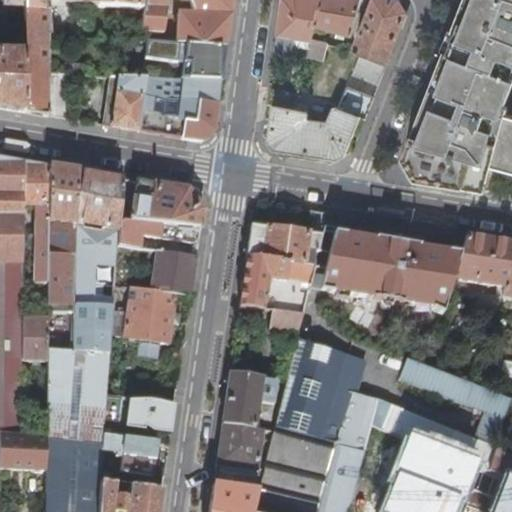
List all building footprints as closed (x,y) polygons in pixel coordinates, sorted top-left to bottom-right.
[(0,0),(0,39),(23,40),(23,2),(9,2),(8,0),(0,0)] [(35,3),(49,4),(71,5),(97,6),(97,0),(22,0),(23,2),(23,40),(23,59),(23,114),(48,118),(49,75),(49,35),(49,12),(35,12),(35,3)] [(166,39),(166,43),(178,44),(179,44),(226,48),(230,24),(233,0),(145,0),(144,8),(141,32),(163,35),(167,0),(172,0),(182,2),(182,4),(190,3),(194,16),(178,15),(176,38),(167,38),(166,39)] [(295,38),(311,41),(312,38),(315,25),(321,0),(282,0),(275,52),(292,55),(294,45),(295,38)] [(360,3),(360,0),(321,0),(315,25),(352,34),(359,9),(364,10),(365,4),(360,3)] [(373,0),(354,50),(361,53),(388,63),(398,35),(407,12),(400,0),(373,0)] [(511,0),(465,0),(458,18),(457,22),(465,24),(453,54),(446,50),(415,128),(404,156),(410,168),(416,178),(450,184),(485,190),(492,165),(511,170),(511,115),(506,114),(508,106),(505,105),(511,85),(511,0)] [(35,12),(49,12),(49,4),(35,3),(35,12)] [(70,37),(71,5),(49,4),(49,12),(49,35),(70,37)] [(295,38),(294,45),(309,48),(311,41),(295,38)] [(321,61),(326,42),(312,38),(311,41),(309,48),(307,57),(321,61)] [(177,58),(178,44),(166,43),(162,43),(160,56),(177,58)] [(185,52),(181,81),(185,81),(221,83),(223,71),(226,48),(179,44),(178,51),(185,52)] [(352,75),(379,85),(388,63),(361,53),(352,75)] [(0,110),(23,114),(23,59),(9,59),(9,56),(0,56),(0,110)] [(65,121),(66,76),(49,75),(48,118),(65,121)] [(111,78),(103,127),(111,129),(119,78),(111,78)] [(138,83),(138,79),(119,78),(111,129),(138,133),(143,98),(134,97),(136,83),(138,83)] [(166,100),(182,102),(185,81),(181,81),(146,79),(145,87),(143,98),(165,101),(166,100)] [(182,102),(186,102),(193,103),(218,106),(221,83),(185,81),(182,102)] [(306,111),(293,108),(272,104),(267,140),(273,149),(338,160),(345,156),(361,117),(365,118),(374,96),(348,86),(340,107),(336,105),(329,121),(304,119),(306,111)] [(298,91),(270,87),(267,102),(272,104),(293,108),(298,91)] [(184,122),(186,102),(182,102),(166,100),(165,101),(143,98),(138,133),(160,137),(163,119),(184,122)] [(192,109),(193,103),(186,102),(184,122),(183,124),(189,125),(190,119),(192,109)] [(193,103),(192,109),(197,109),(195,119),(190,119),(189,125),(183,124),(181,141),(201,144),(214,135),(216,120),(218,106),(193,103)] [(181,141),(183,124),(184,122),(163,119),(160,137),(172,139),(181,141)] [(0,438),(21,439),(22,363),(22,323),(23,208),(24,164),(2,161),(0,160),(0,438)] [(35,286),(47,286),(47,257),(48,224),(48,168),(37,167),(24,164),(23,208),(36,208),(35,286)] [(48,224),(74,226),(78,173),(48,168),(48,224)] [(74,226),(119,232),(120,223),(124,181),(105,178),(78,173),(74,226)] [(136,183),(129,224),(200,229),(201,222),(203,212),(187,192),(136,183)] [(22,323),(47,324),(47,307),(47,286),(35,286),(36,208),(23,208),(22,323)] [(141,239),(198,246),(198,243),(200,229),(129,224),(120,223),(119,232),(118,249),(139,252),(141,239)] [(74,226),(48,224),(47,257),(74,258),(74,226)] [(73,307),(113,308),(118,249),(119,232),(74,226),(74,258),(73,307)] [(253,228),(248,261),(313,268),(321,237),(309,235),(253,228)] [(461,257),(407,247),(406,253),(391,250),(392,245),(348,237),(334,234),(319,291),(444,312),(453,281),(461,257)] [(498,295),(503,296),(511,246),(480,240),(466,238),(461,257),(453,281),(499,288),(498,295)] [(503,299),(511,300),(511,245),(511,246),(503,296),(503,299)] [(154,254),(150,293),(176,297),(190,299),(193,278),(196,259),(154,254)] [(47,307),(73,307),(74,258),(47,257),(47,286),(47,307)] [(301,282),(310,283),(313,268),(248,261),(245,261),(242,283),(239,308),(271,312),(302,316),(308,292),(295,290),(294,299),(267,295),(268,281),(286,283),(287,279),(301,281),(301,282)] [(126,315),(113,312),(111,338),(141,343),(161,346),(169,347),(176,297),(150,293),(130,290),(126,315)] [(484,317),(495,321),(502,302),(489,300),(484,317)] [(73,307),(47,307),(47,324),(47,352),(72,354),(73,307)] [(113,308),(73,307),(72,354),(109,356),(111,338),(113,312),(113,308)] [(268,331),(297,336),(302,316),(271,312),(268,331)] [(22,363),(46,364),(47,352),(47,324),(22,323),(22,363)] [(361,362),(306,345),(296,341),(275,429),(336,444),(351,394),(361,362)] [(159,359),(161,346),(141,343),(138,356),(159,359)] [(43,511),(96,511),(99,485),(102,450),(103,438),(104,422),(106,397),(109,356),(72,354),(47,352),(46,364),(45,440),(44,473),(43,511)] [(404,381),(483,412),(503,420),(510,401),(511,398),(474,385),(466,382),(427,368),(407,360),(407,362),(408,363),(402,376),(400,378),(403,379),(403,381),(404,381)] [(278,383),(229,376),(222,426),(255,430),(256,425),(259,405),(274,407),(278,383)] [(377,401),(351,394),(336,444),(364,452),(371,425),(445,454),(453,433),(405,413),(377,401)] [(106,397),(104,422),(121,425),(121,430),(170,437),(175,409),(152,404),(129,404),(130,400),(106,397)] [(473,442),(495,451),(504,420),(503,420),(483,412),(473,442)] [(255,472),(257,472),(263,432),(260,431),(255,430),(222,426),(216,466),(255,472)] [(348,511),(360,467),(364,453),(364,452),(336,444),(275,429),(274,428),(273,433),(263,473),(253,511),(348,511)] [(473,442),(453,433),(445,454),(459,460),(488,472),(495,451),(473,442)] [(21,439),(0,438),(0,471),(44,473),(45,440),(21,439)] [(111,451),(112,439),(103,438),(102,450),(111,451)] [(152,483),(158,446),(125,441),(119,478),(152,483)] [(501,453),(495,451),(488,472),(511,481),(511,457),(506,456),(508,451),(503,449),(501,453)] [(370,454),(364,453),(360,467),(366,468),(370,454)] [(444,498),(479,511),(502,511),(511,489),(511,481),(488,472),(459,460),(444,498)] [(255,472),(216,466),(215,471),(254,476),(255,472)] [(253,511),(263,473),(257,472),(255,472),(254,476),(215,471),(209,511),(253,511)] [(112,502),(114,487),(99,485),(96,511),(159,511),(160,511),(162,494),(130,490),(129,494),(128,503),(126,502),(116,500),(112,502)] [(511,511),(511,489),(502,511),(511,511)]
